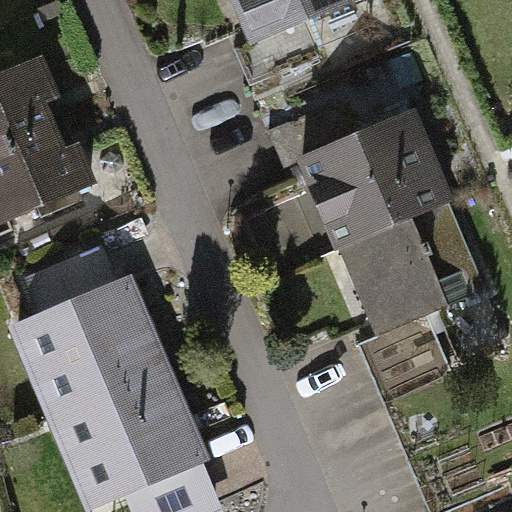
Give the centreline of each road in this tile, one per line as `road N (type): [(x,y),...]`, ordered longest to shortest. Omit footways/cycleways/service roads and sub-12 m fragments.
road 1 (residential): [(97,0),(289,445),(298,511)]
road 2 (unknown): [(0,251),(168,164)]
